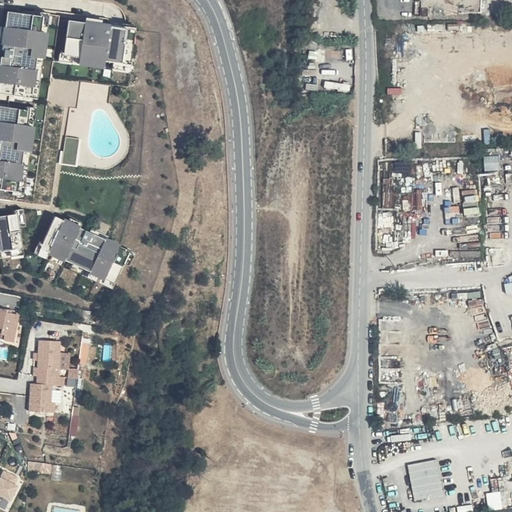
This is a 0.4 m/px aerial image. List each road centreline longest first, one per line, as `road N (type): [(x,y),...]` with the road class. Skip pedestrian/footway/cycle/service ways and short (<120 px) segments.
road 1 (unclassified): [(268,406),(251,392),(233,344),(244,243),(241,125),(209,0)]
road 2 (unclassified): [(365,0),(358,397)]
road 3 (unknown): [(361,310),(443,311),(454,394)]
road 4 (unknown): [(391,466),(401,500),(425,503),(453,487),(453,446)]
